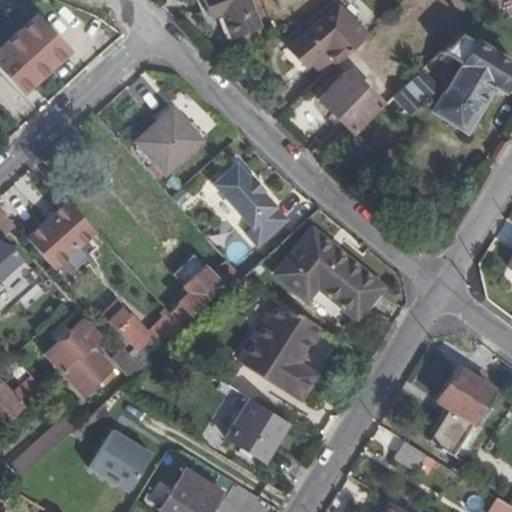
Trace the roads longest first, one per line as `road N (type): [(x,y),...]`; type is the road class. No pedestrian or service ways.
road 1 (residential): [(157,30),(284,154),(440,287)]
road 2 (residential): [(301,511),(440,287)]
road 3 (residential): [(157,30),(0,170)]
road 4 (residential): [(511,173),(440,287)]
